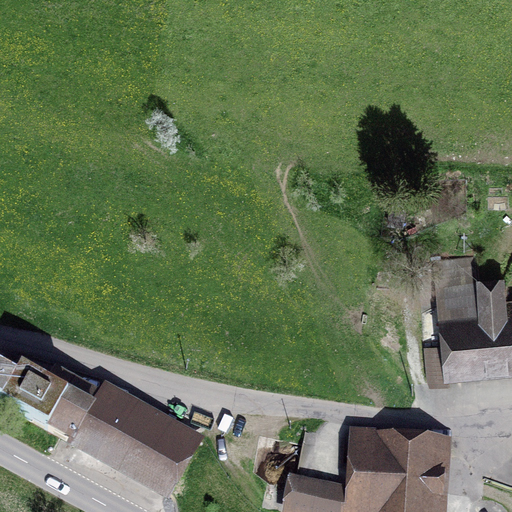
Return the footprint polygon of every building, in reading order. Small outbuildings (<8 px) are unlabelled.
[(445,193),(461,193),(460,179),(436,180),(436,193),(445,193)] [(453,382),(452,367),(511,362),(511,311),(502,312),(500,284),(479,286),(479,269),(436,272),(438,302),(441,302),(445,344),(426,346),(429,380),(448,378),(448,383),(453,382)] [(0,404),(2,406),(1,408),(59,441),(69,446),(71,443),(73,444),(91,412),(21,373),(16,381),(0,371),(0,404)] [(140,428),(96,403),(91,412),(73,444),(71,443),(69,446),(69,448),(72,450),(73,448),(164,501),(166,497),(164,496),(166,493),(168,490),(188,457),(193,446),(195,442),(148,415),(140,428)] [(361,493),(340,492),(339,511),(430,511),(435,446),(449,446),(449,443),(353,438),(345,447),(344,458),(352,472),(362,472),(361,493)] [(287,511),(339,511),(340,492),(292,483),(289,499),(287,511)]
